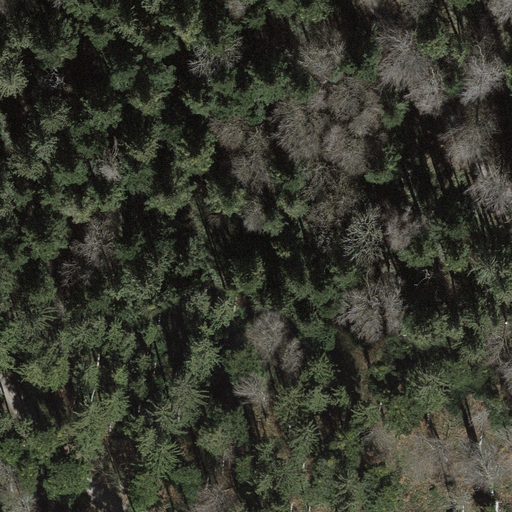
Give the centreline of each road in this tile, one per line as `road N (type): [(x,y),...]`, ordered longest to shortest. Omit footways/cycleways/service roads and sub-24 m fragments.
road 1 (track): [(349,0),(396,122),(511,226)]
road 2 (track): [(0,391),(125,511)]
